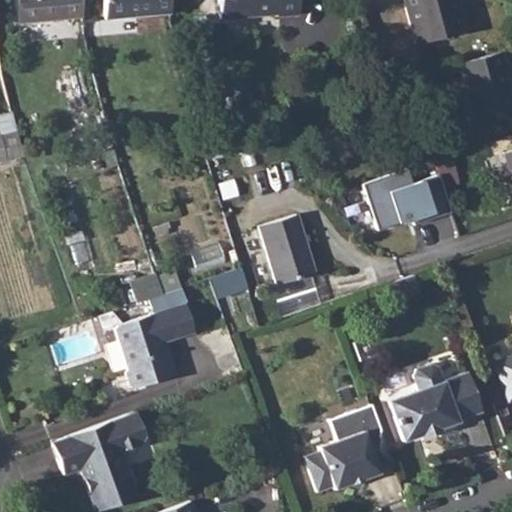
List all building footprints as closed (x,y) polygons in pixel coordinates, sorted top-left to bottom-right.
[(80,14),(78,0),(12,0),(16,23),(80,14)] [(168,11),(166,0),(101,0),(104,18),(168,11)] [(214,0),(216,18),(271,12),(272,15),(293,12),(291,0),(214,0)] [(449,4),(456,3),(455,0),(403,0),(415,47),(464,34),(458,11),(451,13),(449,4)] [(500,56),(457,66),(467,111),(506,100),(500,73),(503,72),(500,56)] [(506,100),(467,111),(471,125),(509,114),(506,100)] [(511,146),(503,150),(511,180),(511,146)] [(388,189),(410,182),(405,170),(362,184),(377,228),(398,221),(388,189)] [(447,212),(435,174),(410,182),(388,189),(398,221),(400,227),(447,212)] [(293,209),(255,221),(274,278),(312,266),(293,209)] [(201,214),(181,221),(191,247),(211,240),(201,214)] [(200,277),(204,298),(246,289),(242,269),(200,277)] [(174,373),(153,311),(114,324),(112,328),(125,367),(123,372),(127,385),(132,387),(174,373)] [(491,362),(505,402),(511,399),(511,356),(504,359),(503,357),(491,362)] [(384,401),(399,441),(418,435),(418,436),(435,430),(435,428),(453,421),(453,420),(477,411),(462,372),(438,381),(433,367),(427,364),(411,370),(408,376),(414,390),(384,401)] [(327,419),(334,437),(358,428),(360,434),(375,428),(378,435),(379,427),(372,403),(327,419)] [(132,411),(49,442),(61,474),(78,468),(83,480),(86,479),(90,489),(87,491),(94,511),(135,496),(127,474),(115,479),(108,461),(111,453),(137,444),(141,434),(132,411)] [(317,463),(306,467),(314,489),(329,484),(331,489),(347,483),(347,481),(356,477),(358,480),(374,473),(372,469),(388,462),(378,435),(375,428),(360,434),(358,428),(334,437),(314,444),(316,450),(320,459),(317,463)] [(192,511),(189,501),(158,511),(192,511)]
